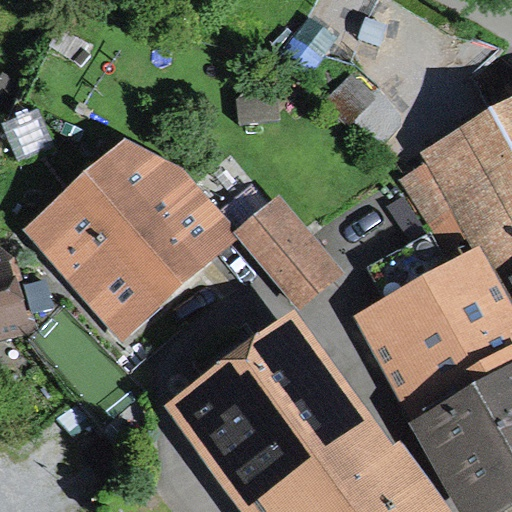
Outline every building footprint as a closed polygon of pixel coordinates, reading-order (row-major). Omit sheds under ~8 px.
[(380,95),(360,72),(329,97),(349,121),(380,95)] [(468,245),(483,237),(511,288),(511,104),(418,157),(424,167),(396,183),(445,254),(466,242),(468,245)] [(286,106),(246,106),(246,133),(287,132),(286,106)] [(53,123),(16,138),(29,171),(67,156),(53,123)] [(237,242),(241,238),(237,233),(176,167),(122,143),(21,235),(123,346),(237,242)] [(237,233),(241,238),(237,242),(299,314),(344,275),(277,198),(237,233)] [(23,288),(14,258),(0,248),(0,347),(27,339),(36,328),(32,315),(23,288)] [(511,511),(511,310),(479,251),(351,320),(456,511),(511,511)] [(32,315),(50,310),(42,282),(23,288),(32,315)] [(162,413),(234,511),(264,511),(377,431),(294,317),(162,413)] [(392,452),(377,431),(264,511),(446,511),(399,447),(392,452)]
